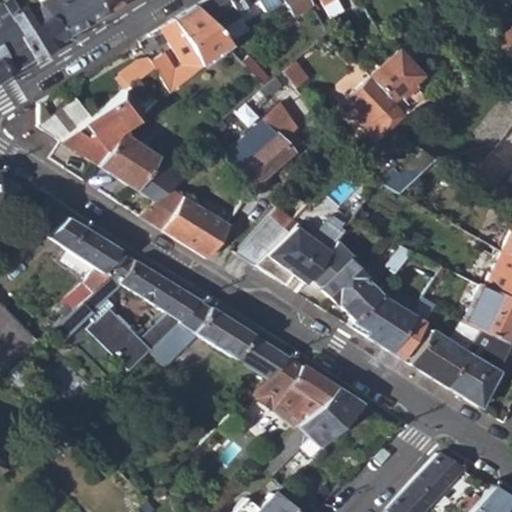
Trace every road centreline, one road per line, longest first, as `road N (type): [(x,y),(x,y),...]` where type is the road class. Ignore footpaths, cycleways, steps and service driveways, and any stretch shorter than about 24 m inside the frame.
road 1 (residential): [(0,158),(434,421)]
road 2 (residential): [(0,101),(162,0)]
road 3 (residential): [(350,511),(434,421)]
